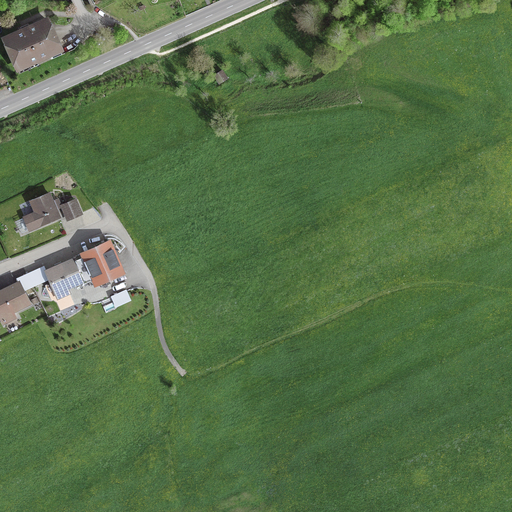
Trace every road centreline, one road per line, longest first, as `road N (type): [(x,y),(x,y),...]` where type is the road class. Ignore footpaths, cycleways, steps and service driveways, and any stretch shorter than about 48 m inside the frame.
road 1 (track): [(185,373),(207,374),(397,289),(432,283),(511,290)]
road 2 (primary): [(0,109),(246,0)]
road 3 (track): [(185,373),(161,339),(146,270),(112,221)]
road 4 (residential): [(0,267),(112,221)]
